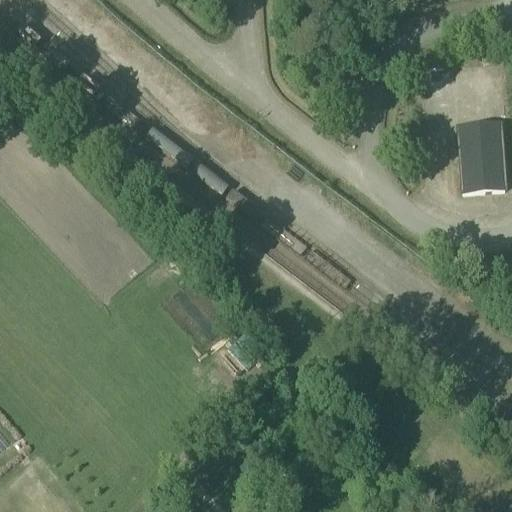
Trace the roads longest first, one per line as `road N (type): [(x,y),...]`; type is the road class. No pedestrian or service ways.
road 1 (unclassified): [(374,184),(362,134),(381,65),(426,25),(500,10)]
road 2 (unclassified): [(374,184),(245,86)]
road 3 (unclassified): [(511,237),(442,236),(403,215),(374,184)]
road 4 (unclassified): [(245,86),(142,0)]
